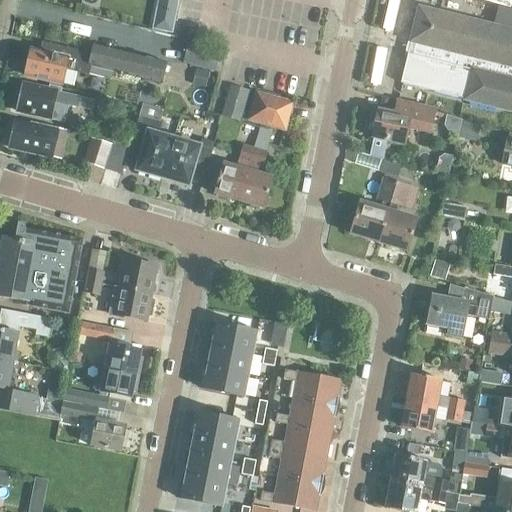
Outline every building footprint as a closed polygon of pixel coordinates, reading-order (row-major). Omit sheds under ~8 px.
[(158,0),(152,30),(171,34),(178,0),(158,0)] [(511,32),(419,9),(401,84),(511,112),(511,32)] [(191,43),(185,63),(218,73),(224,53),(191,43)] [(90,67),(91,56),(47,46),(45,54),(31,51),(26,76),(61,85),(65,70),(87,75),(90,67)] [(93,46),(91,56),(90,67),(125,75),(130,55),(93,46)] [(166,64),(130,55),(125,75),(161,84),(166,64)] [(209,73),(197,70),(193,86),(205,89),(209,73)] [(24,85),(17,113),(50,120),(54,104),(92,112),(94,102),(61,94),(62,89),(49,87),(48,91),(24,85)] [(231,87),(222,116),(240,121),(248,92),(231,87)] [(257,95),(250,120),(285,130),(292,105),(257,95)] [(370,132),(373,134),(372,138),(404,145),(408,129),(430,134),(435,110),(397,102),(394,115),(378,111),(375,124),(372,125),(370,132)] [(458,136),(461,123),(461,121),(446,116),(444,126),(449,134),(458,136)] [(136,172),(162,180),(174,140),(158,135),(162,124),(139,117),(131,146),(143,149),(136,172)] [(479,127),(461,123),(458,136),(458,137),(460,138),(460,139),(475,142),(479,127)] [(52,158),(58,130),(31,124),(30,127),(15,124),(15,126),(10,125),(6,145),(10,146),(9,149),(52,158)] [(255,150),(239,202),(263,210),(273,179),(257,175),(260,167),(262,168),(267,153),(266,153),(272,133),(260,130),(255,150)] [(511,135),(509,134),(508,141),(507,141),(502,165),(511,167),(511,135)] [(174,140),(162,180),(189,188),(195,165),(207,168),(214,144),(202,141),(200,147),(174,140)] [(88,165),(104,170),(111,146),(96,141),(88,165)] [(215,195),(239,202),(255,150),(244,147),(238,169),(224,165),(215,195)] [(435,176),(447,179),(453,158),(445,156),(439,159),(435,176)] [(378,172),(397,178),(401,166),(381,161),(378,172)] [(351,235),(379,244),(397,184),(384,180),(378,200),(384,202),(382,210),(360,203),(351,235)] [(397,184),(379,244),(408,252),(417,220),(396,214),(398,206),(403,208),(410,188),(397,184)] [(440,217),(464,221),(466,207),(442,203),(440,217)] [(0,298),(28,303),(27,307),(69,315),(83,241),(83,237),(26,227),(26,226),(18,225),(14,242),(3,240),(1,251),(4,252),(5,255),(1,254),(0,258),(0,262),(6,264),(7,275),(3,275),(0,275),(0,298)] [(124,261),(119,289),(152,295),(156,295),(158,284),(154,283),(157,268),(124,261)] [(435,262),(430,277),(440,280),(445,265),(435,262)] [(511,269),(496,266),(494,276),(511,279),(511,269)] [(89,272),(87,283),(102,286),(104,274),(89,272)] [(102,286),(87,283),(85,294),(99,297),(102,286)] [(152,295),(119,289),(114,317),(146,323),(147,318),(152,317),(155,302),(151,300),(152,295)] [(489,321),(491,314),(494,299),(494,297),(464,290),(464,291),(476,294),(473,307),(432,299),(432,302),(430,301),(428,309),(430,309),(427,326),(428,326),(427,329),(443,332),(445,336),(461,339),(466,317),(489,321)] [(511,303),(494,299),(491,314),(511,317),(511,303)] [(267,310),(266,318),(276,320),(277,311),(267,310)] [(20,315),(18,328),(36,332),(35,337),(48,339),(52,321),(20,315)] [(113,330),(99,327),(81,324),(78,335),(111,342),(113,330)] [(287,327),(275,324),(273,334),(286,337),(287,327)] [(212,347),(252,355),(257,333),(216,325),(212,347)] [(0,332),(0,361),(17,364),(19,354),(14,353),(17,336),(0,332)] [(491,344),(511,347),(511,336),(492,334),(491,344)] [(105,370),(139,376),(143,359),(139,358),(141,348),(118,343),(117,347),(109,346),(104,345),(102,354),(107,355),(105,370)] [(511,347),(491,344),(489,354),(511,358),(511,347)] [(208,369),(248,377),(252,355),(212,347),(208,369)] [(263,358),(275,360),(277,352),(265,350),(263,358)] [(72,353),(70,363),(80,364),(80,360),(77,354),(72,353)] [(274,368),(275,360),(263,358),(262,366),(274,368)] [(0,411),(33,418),(37,400),(24,397),(6,393),(10,374),(15,375),(17,364),(0,361),(0,411)] [(59,361),(58,372),(68,373),(69,363),(59,361)] [(461,361),(459,370),(470,372),(472,362),(461,361)] [(136,394),(139,376),(105,370),(99,369),(94,396),(100,397),(130,403),(132,393),(136,394)] [(244,399),(248,377),(208,369),(203,390),(244,399)] [(297,383),(293,400),(336,409),(342,382),(285,371),(283,380),(297,383)] [(480,371),(478,382),(500,386),(502,374),(480,371)] [(412,376),(406,402),(436,408),(441,381),(412,376)] [(49,386),(46,401),(59,403),(62,388),(49,386)] [(94,396),(86,394),(65,390),(62,404),(97,410),(100,397),(94,396)] [(498,427),(511,429),(511,399),(502,398),(498,427)] [(449,399),(447,410),(462,413),(464,402),(449,399)] [(275,424),(288,426),(331,434),(336,409),(293,400),(290,418),(277,415),(275,424)] [(257,413),(265,415),(267,403),(259,402),(257,413)] [(436,408),(406,402),(401,429),(431,435),(436,408)] [(124,430),(125,427),(95,422),(97,410),(62,404),(60,417),(82,421),(81,429),(94,432),(91,447),(121,453),(121,449),(126,447),(128,434),(124,430)] [(474,415),(462,413),(447,410),(445,420),(460,423),(472,425),(472,423),(474,415)] [(265,415),(257,413),(254,425),(262,427),(265,415)] [(194,436),(235,444),(239,422),(198,414),(194,436)] [(511,460),(511,429),(498,427),(487,426),(472,423),(472,425),(470,435),(485,437),(500,440),(504,440),(501,459),(509,460),(511,460)] [(272,441),(270,450),(326,460),(331,434),(288,426),(285,444),(272,441)] [(235,444),(194,436),(190,457),(230,465),(235,444)] [(282,461),(278,478),(321,486),(326,460),(270,450),(268,458),(282,461)] [(421,488),(433,491),(447,494),(458,495),(462,477),(451,475),(450,483),(440,481),(442,470),(439,466),(426,463),(426,462),(396,456),(391,483),(421,488)] [(230,465),(190,457),(185,479),(226,487),(230,465)] [(242,468),(254,470),(256,462),(244,460),(242,468)] [(487,467),(464,463),(461,475),(485,479),(487,467)] [(253,478),(254,470),(242,468),(241,476),(253,478)] [(0,487),(7,489),(9,474),(0,472),(0,487)] [(316,511),(321,486),(278,478),(275,496),(262,493),(260,502),(311,511),(316,511)] [(226,487),(185,479),(181,500),(222,508),(226,487)] [(47,482),(35,480),(33,493),(45,495),(47,482)] [(444,511),(449,511),(455,511),(456,504),(458,496),(458,495),(447,494),(433,491),(421,488),(391,483),(386,510),(397,511),(416,511),(418,501),(431,503),(432,502),(445,504),(444,511)] [(458,496),(456,504),(482,508),(511,511),(511,485),(500,483),(497,500),(471,495),(470,499),(458,496)]
